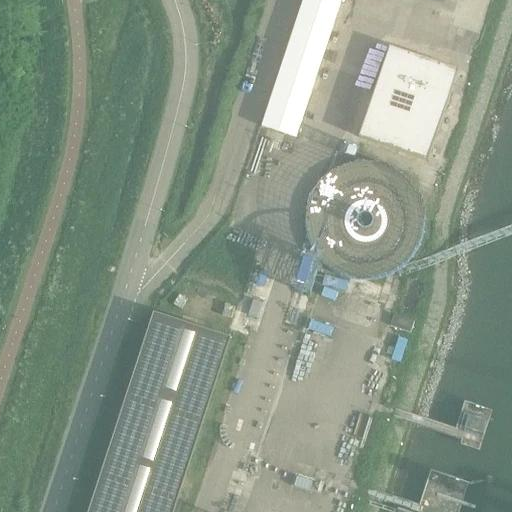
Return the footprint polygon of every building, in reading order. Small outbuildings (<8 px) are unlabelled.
[(303,0),(262,128),(296,139),(341,0),(303,0)] [(422,231),(419,177),(378,162),(326,165),(308,213),(310,250),(300,278),(300,289),(312,288),(320,265),(357,279),(405,277),(422,231)] [(394,284),(384,281),(380,294),(390,297),(394,284)] [(172,511),(230,338),(155,314),(154,313),(88,511),(172,511)] [(474,405),(466,430),(484,436),(493,412),(474,405)]
